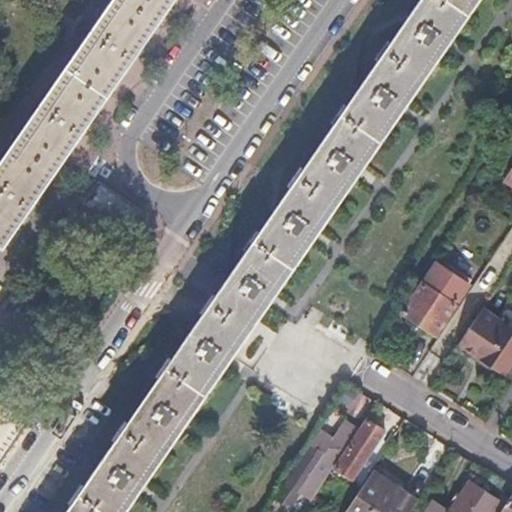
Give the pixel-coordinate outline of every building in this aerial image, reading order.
[(110,0),(0,164),(0,244),(5,248),(48,185),(91,122),(134,59),(174,0),(110,0)] [(123,511),(139,489),(184,424),(229,360),(250,329),(271,298),(314,235),(358,172),(404,105),(447,43),(476,0),(420,0),(211,303),(66,511),(123,511)] [(511,187),(511,163),(501,180),(511,187)] [(131,232),(143,206),(95,184),(83,210),(131,232)] [(454,304),(421,283),(401,313),(417,324),(434,334),(454,304)] [(511,329),(479,308),(473,316),(454,346),(464,352),(472,358),(474,355),(502,373),(511,356),(511,329)] [(0,511),(0,459),(26,423),(0,404),(0,511)] [(374,426),(365,420),(333,469),(350,480),(382,431),(374,426)] [(310,501),(357,430),(343,421),(332,438),(326,434),(320,430),(275,499),(288,508),(298,493),(310,501)] [(395,497),(368,478),(344,511),(406,511),(413,502),(406,497),(398,491),(395,497)] [(452,486),(444,481),(422,511),(445,511),(460,491),(452,486)] [(483,493),(468,483),(448,511),(445,511),(490,511),(497,503),(483,493)] [(511,511),(511,491),(498,511),(511,511)]
